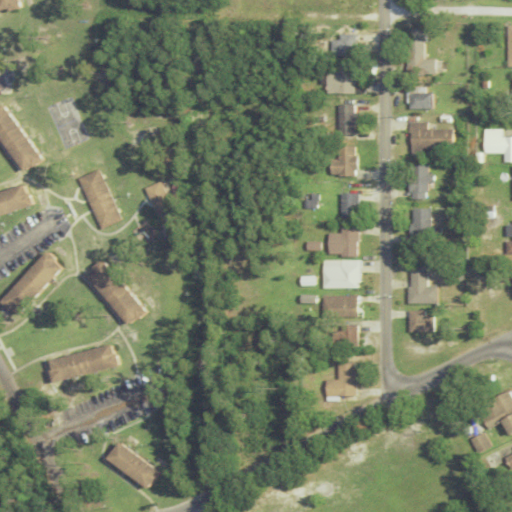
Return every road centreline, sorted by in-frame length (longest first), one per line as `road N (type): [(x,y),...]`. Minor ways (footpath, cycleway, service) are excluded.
road 1 (tertiary): [(382,0),(386,403)]
road 2 (residential): [(383,11),(132,15)]
road 3 (tertiary): [(172,511),(386,403)]
road 4 (residential): [(70,511),(0,375)]
road 5 (tertiary): [(511,339),(386,403)]
road 6 (residential): [(383,11),(511,10)]
